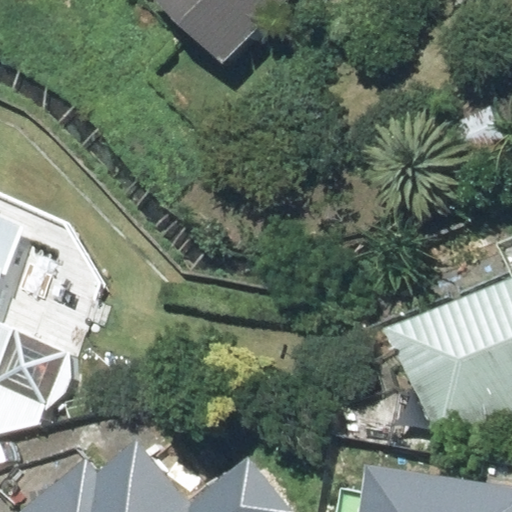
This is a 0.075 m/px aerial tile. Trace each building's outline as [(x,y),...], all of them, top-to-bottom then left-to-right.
[(314,0),(161,0),(162,0),(244,76),(314,0)] [(0,442),(49,431),(77,360),(2,331),(41,234),(0,217),(0,442)] [(511,299),(408,343),(453,451),(511,426),(511,299)] [(182,431),(116,483),(102,465),(42,511),(306,511),(308,511),(258,447),(219,478),(182,431)] [(511,511),(511,496),(387,476),(380,511),(511,511)]
